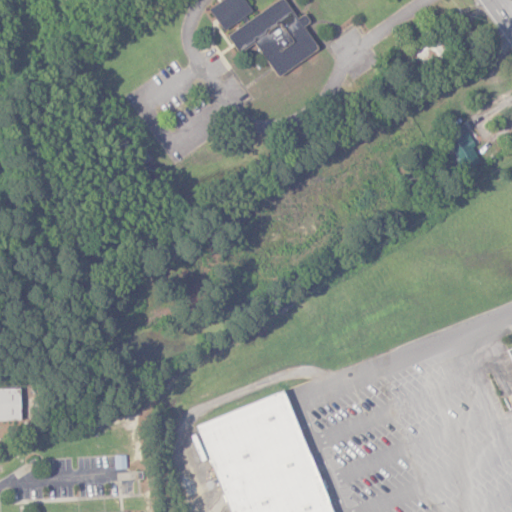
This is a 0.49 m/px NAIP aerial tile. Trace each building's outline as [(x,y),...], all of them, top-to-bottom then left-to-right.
[(251,10),(244,0),(219,0),(207,8),(222,30),(251,10)] [(277,0),(225,33),(237,53),(254,42),(275,76),(318,49),(303,25),(309,21),(304,13),(296,18),(284,0),(277,0)] [(423,67),(446,52),(437,39),(415,54),(423,67)] [(451,167),(476,157),(471,145),(476,143),(467,123),(438,136),(451,167)] [(0,420),(19,420),(18,388),(0,387),(0,420)] [(282,392),(332,511),(232,511),(197,428),(282,392)]
